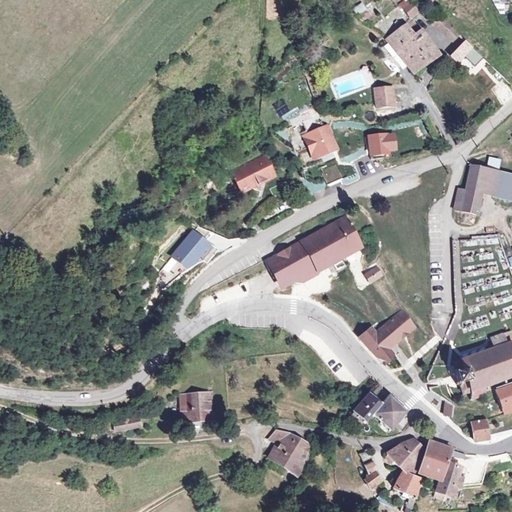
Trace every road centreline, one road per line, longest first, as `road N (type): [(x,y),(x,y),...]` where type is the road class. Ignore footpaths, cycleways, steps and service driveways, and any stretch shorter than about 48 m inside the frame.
road 1 (residential): [(511,104),(462,151),(349,192),(228,259),(180,308),(181,335)]
road 2 (track): [(144,511),(196,482),(245,468),(261,444),(255,435),(98,436),(0,407)]
road 3 (tertiary): [(425,415),(326,318),(305,309),(238,305),(181,335)]
road 4 (tertiary): [(181,335),(112,396),(0,390)]
road 5 (residential): [(410,433),(385,444),(279,425),(255,435)]
